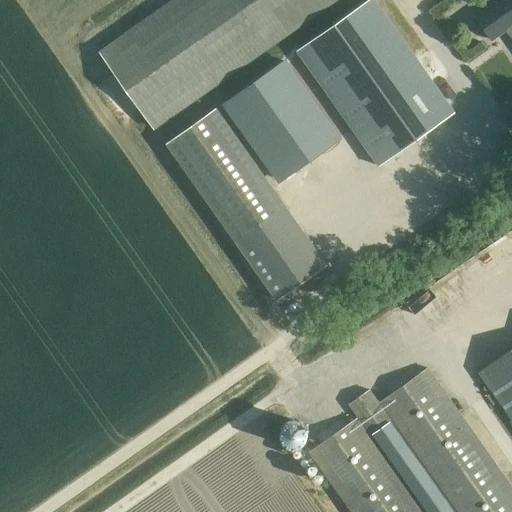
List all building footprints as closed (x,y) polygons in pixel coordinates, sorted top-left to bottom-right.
[(336,0),(173,0),(100,52),(154,129),(336,0)] [(374,0),(368,0),(297,51),(379,166),(455,113),(374,0)] [(444,0),(439,0),(429,8),(436,16),(449,6),(444,0)] [(511,0),(501,0),(477,17),(492,39),(509,27),(507,25),(511,21),(511,0)] [(285,61),(225,104),(278,180),(339,137),(285,61)] [(166,143),(236,241),(278,300),(327,265),(216,108),(166,143)] [(511,348),(479,372),(511,418),(511,348)] [(310,451),(352,511),(423,511),(369,435),(392,419),(457,511),(511,511),(511,487),(427,368),(378,403),(369,390),(349,404),(359,417),(310,451)]
